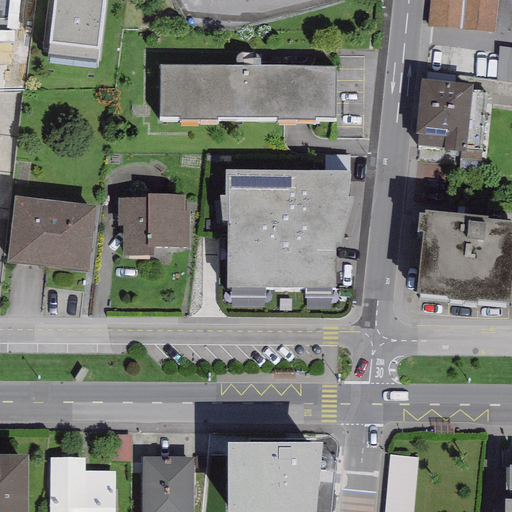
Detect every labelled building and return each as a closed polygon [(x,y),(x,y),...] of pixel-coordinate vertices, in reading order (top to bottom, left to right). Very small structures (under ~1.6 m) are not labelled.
[(8,0),(0,0),(0,28),(6,28),(8,0)] [(105,0),(54,0),(47,63),(97,69),(105,0)] [(430,0),(427,28),(494,35),(497,0),(430,0)] [(511,49),(499,48),(495,82),(511,83),(511,49)] [(340,70),(159,69),(159,121),(340,122),(340,70)] [(472,90),(420,85),(414,139),(418,139),(417,149),(443,152),(443,156),(465,159),(466,151),(481,153),(487,95),(471,94),(472,90)] [(329,172),(357,172),(357,155),(330,154),(329,172)] [(350,176),(225,175),(224,201),(219,201),(220,226),(227,227),(226,293),(334,293),(334,248),(339,248),(354,203),(348,202),(350,176)] [(147,201),(119,201),(119,230),(123,230),(123,259),(153,259),(153,251),(188,251),(188,216),(184,216),(184,199),(147,199),(147,201)] [(96,210),(15,200),(7,267),(87,277),(96,210)] [(487,225),(424,218),(424,222),(418,222),(417,239),(423,240),(416,301),(448,305),(447,308),(476,311),(476,306),(508,310),(511,276),(511,230),(487,228),(487,225)] [(316,511),(323,443),(227,442),(228,511),(316,511)] [(390,454),(384,511),(412,511),(418,457),(390,454)] [(27,511),(28,455),(0,455),(0,511),(27,511)] [(86,458),(49,458),(48,511),(114,511),(115,472),(86,472),(86,458)] [(192,511),(193,458),(142,458),(142,511),(192,511)]
